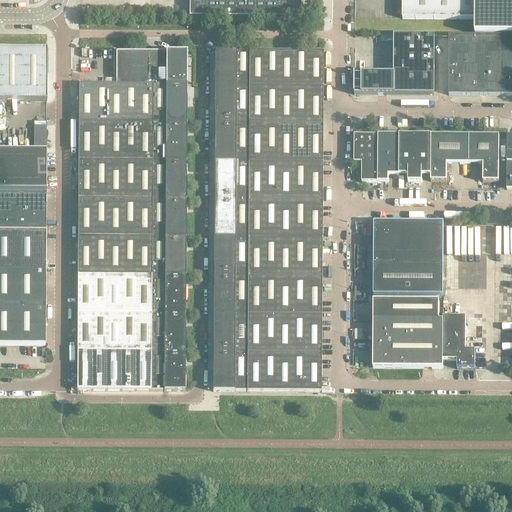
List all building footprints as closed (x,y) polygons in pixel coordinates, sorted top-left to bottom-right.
[(298,16),(297,0),(192,0),(192,15),(237,16),(237,20),(249,20),(249,16),(298,16)] [(402,0),(402,20),(475,20),(475,0),(402,0)] [(434,56),(435,37),(394,37),(394,56),(434,56)] [(484,54),(484,37),(449,37),(449,54),(484,54)] [(511,54),(511,37),(484,37),(484,54),(511,54)] [(0,101),(46,102),(47,56),(47,51),(41,51),(0,50),(0,101)] [(186,125),(187,86),(187,52),(116,52),(116,86),(79,85),(78,124),(186,125)] [(322,126),(323,53),(215,52),(214,125),(322,126)] [(484,70),(484,54),(449,54),(449,70),(484,70)] [(511,70),(511,54),(484,54),(484,70),(511,70)] [(434,76),(434,56),(394,56),(394,75),(434,76)] [(484,96),(484,70),(449,70),(448,96),(484,96)] [(511,96),(511,70),(484,70),(484,96),(511,96)] [(434,96),(434,76),(394,75),(354,75),(354,96),(434,96)] [(186,163),(186,137),(186,125),(78,124),(78,162),(186,163)] [(35,148),(45,149),(46,125),(37,125),(35,148)] [(322,164),(322,126),(214,125),(214,163),(322,164)] [(378,184),(378,136),(354,136),(354,164),(362,164),(362,183),(378,184)] [(400,177),(400,136),(378,136),(378,184),(388,184),(388,177),(400,177)] [(431,177),(431,136),(400,136),(400,177),(408,177),(408,184),(422,184),(422,177),(431,177)] [(469,165),(469,137),(431,136),(431,177),(431,182),(447,183),(447,165),(469,165)] [(499,183),(499,137),(469,137),(469,165),(483,165),(483,183),(499,183)] [(0,192),(46,193),(46,153),(0,152),(0,192)] [(186,201),(186,175),(186,163),(78,162),(78,200),(186,201)] [(322,202),(322,164),(214,163),(214,201),(322,202)] [(46,233),(46,196),(46,193),(0,192),(0,232),(46,233)] [(186,239),(186,213),(186,201),(78,200),(78,238),(186,239)] [(322,240),(322,202),(214,201),(214,239),(322,240)] [(443,298),(444,225),(444,224),(374,224),(374,297),(443,298)] [(0,270),(45,271),(46,249),(46,233),(0,232),(0,270)] [(468,267),(468,236),(446,236),(446,267),(468,267)] [(185,277),(186,251),(186,239),(78,238),(77,276),(185,277)] [(321,278),(322,243),(322,240),(214,239),(213,277),(321,278)] [(0,307),(45,308),(45,286),(45,271),(0,270),(0,307)] [(185,315),(185,289),(185,277),(77,276),(77,314),(185,315)] [(321,316),(321,278),(213,277),(213,315),(321,316)] [(439,322),(439,302),(374,302),(374,321),(439,322)] [(0,345),(45,346),(45,316),(45,308),(0,307),(0,345)] [(185,353),(185,327),(185,315),(77,314),(77,353),(185,353)] [(321,354),(321,316),(213,315),(213,353),(321,354)] [(466,351),(466,318),(443,318),(443,322),(443,339),(443,361),(457,361),(457,370),(475,370),(475,352),(466,351)] [(443,339),(443,322),(439,322),(374,321),(373,338),(443,339)] [(443,370),(443,361),(443,339),(373,338),(373,369),(443,370)] [(185,392),(185,365),(185,353),(77,353),(77,391),(185,392)] [(321,393),(321,354),(213,353),(213,392),(321,393)]
